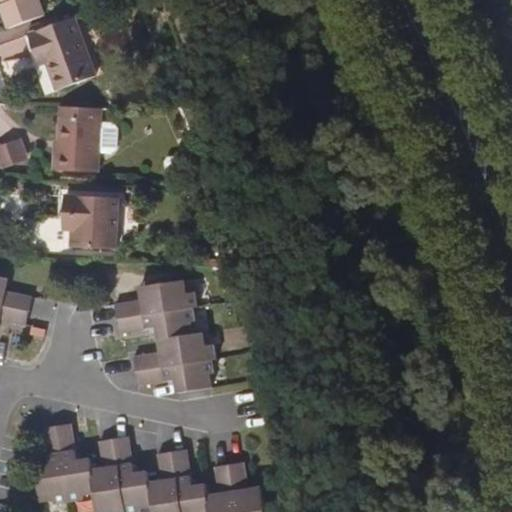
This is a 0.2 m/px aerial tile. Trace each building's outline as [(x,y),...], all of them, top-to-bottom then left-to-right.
[(0,9),(8,31),(45,18),(38,0),(1,0),(4,6),(0,7),(0,9)] [(31,37),(39,59),(46,56),(49,66),(58,92),(98,78),(78,21),(31,37)] [(42,68),(49,66),(46,56),(39,59),(42,68)] [(102,111),(61,109),(58,172),(99,174),(102,111)] [(0,143),(0,151),(3,166),(31,160),(26,137),(0,143)] [(66,199),(65,221),(74,221),(74,232),(73,251),(117,253),(119,201),(66,199)] [(65,232),(74,232),(74,221),(65,221),(65,232)] [(197,343),(197,289),(188,290),(186,277),(154,281),(156,295),(146,296),(117,299),(120,327),(168,321),(170,335),(181,334),(183,346),(172,348),(145,351),(148,379),(186,374),(187,386),(197,385),(197,343)] [(144,282),(146,296),(156,295),(154,281),(144,282)] [(31,294),(4,289),(0,288),(0,316),(27,321),(31,294)] [(170,335),(172,348),(183,346),(181,334),(170,335)] [(197,511),(198,485),(189,486),(184,449),(157,453),(161,480),(162,489),(149,491),(147,482),(146,470),(133,472),(128,436),(97,440),(101,467),(102,477),(89,478),(88,469),(87,458),(73,459),(68,421),(40,425),(46,462),(32,464),(37,499),(51,498),(51,502),(79,499),(78,494),(92,492),(94,511),(103,511),(107,511),(106,511),(136,511),(138,511),(138,507),(151,505),(151,511),(197,511)] [(248,459),(216,465),(219,484),(252,478),(248,459)] [(101,467),(88,469),(89,478),(102,477),(101,467)] [(161,480),(147,482),(149,491),(162,489),(161,480)]
